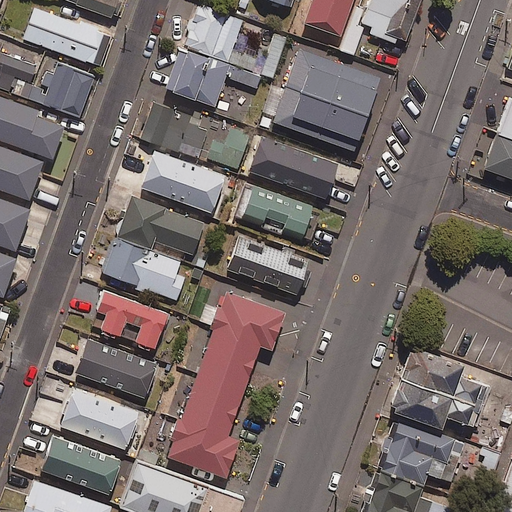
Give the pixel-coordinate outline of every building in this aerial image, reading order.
[(68,0),(110,15),(115,0),(68,0)] [(350,0),(311,0),(304,21),(339,34),(350,0)] [(405,37),(419,0),(369,0),(366,8),(355,4),(338,48),(355,54),(364,30),(393,41),(396,33),(405,37)] [(181,45),(255,73),(260,60),(230,49),(242,20),(197,3),(181,45)] [(110,34),(33,7),(22,38),(99,65),(110,34)] [(275,78),(287,38),(273,34),(261,74),(275,78)] [(255,73),(181,45),(165,87),(213,106),(225,75),(254,86),(258,75),(255,73)] [(378,77),(298,48),(272,120),(352,149),(378,77)] [(511,49),(502,79),(511,82),(511,49)] [(0,86),(28,97),(32,84),(28,83),(34,65),(0,52),(0,86)] [(32,84),(28,97),(78,115),(92,76),(57,63),(53,74),(44,71),(39,87),(32,84)] [(36,109),(0,95),(0,138),(50,157),(62,125),(34,115),(36,109)] [(511,102),(490,166),(511,173),(511,102)] [(188,116),(152,104),(141,137),(197,156),(206,129),(186,123),(188,116)] [(247,134),(215,123),(204,156),(236,167),(247,134)] [(336,164),(260,136),(248,169),(324,197),(336,164)] [(40,161),(0,146),(0,187),(27,198),(40,161)] [(223,175),(153,150),(140,186),(210,211),(223,175)] [(318,214),(250,190),(240,218),(308,242),(318,214)] [(28,208),(0,197),(0,243),(13,249),(28,208)] [(148,249),(152,238),(191,254),(202,224),(132,197),(116,237),(148,249)] [(148,249),(116,237),(103,272),(175,300),(183,277),(174,273),(179,261),(148,249)] [(306,263),(238,238),(227,268),(295,293),(306,263)] [(14,257),(0,252),(0,294),(1,295),(14,257)] [(285,310),(226,288),(166,454),(226,476),(240,437),(227,433),(260,343),(271,347),(285,310)] [(103,290),(90,324),(153,347),(165,313),(103,290)] [(0,334),(10,307),(0,303),(0,334)] [(155,363),(87,339),(75,372),(144,396),(155,363)] [(411,352),(402,377),(481,405),(488,386),(461,377),(465,365),(419,349),(417,354),(411,352)] [(481,405),(402,377),(391,406),(397,408),(395,413),(443,430),(447,418),(474,427),(481,405)] [(136,415),(71,391),(59,424),(124,448),(136,415)] [(457,437),(399,416),(397,421),(393,420),(388,433),(384,436),(381,446),(383,450),(378,464),(382,465),(381,468),(423,483),(427,472),(450,480),(464,441),(456,438),(457,437)] [(118,463),(51,438),(40,468),(108,493),(118,463)] [(500,452),(482,447),(476,466),(493,472),(500,452)] [(237,511),(244,496),(136,458),(120,505),(140,511),(237,511)] [(511,511),(511,459),(492,511),(511,511)] [(448,511),(451,506),(419,495),(423,484),(381,468),(380,471),(375,470),(370,484),(366,485),(363,496),(364,500),(359,511),(448,511)] [(109,511),(112,505),(35,479),(24,511),(27,511),(109,511)]
